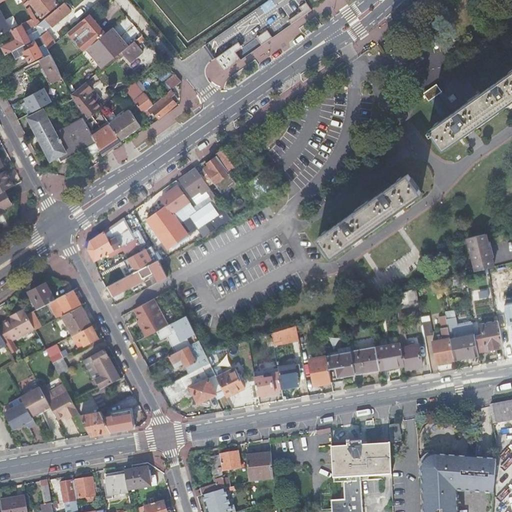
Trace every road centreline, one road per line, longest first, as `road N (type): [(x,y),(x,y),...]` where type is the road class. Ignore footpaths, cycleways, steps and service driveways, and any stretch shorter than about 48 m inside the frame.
road 1 (tertiary): [(511,373),(166,438)]
road 2 (residential): [(58,226),(166,438)]
road 3 (secondary): [(58,226),(223,110)]
road 4 (secondary): [(223,110),(379,0)]
road 5 (tertiary): [(166,438),(0,469)]
road 6 (residential): [(223,110),(123,0)]
road 7 (residential): [(0,114),(58,226)]
